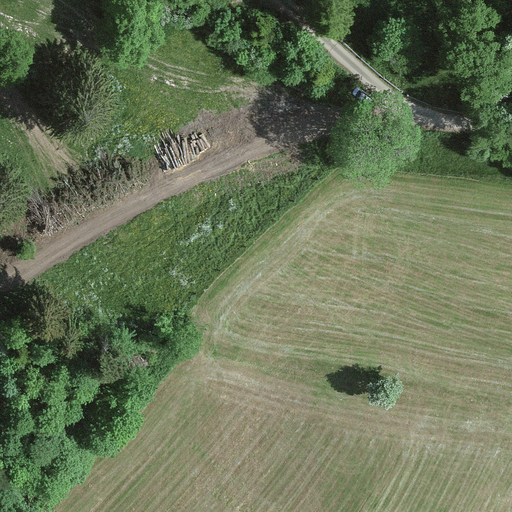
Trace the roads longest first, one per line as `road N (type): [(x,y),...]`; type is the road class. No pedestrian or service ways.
road 1 (track): [(405,106),(301,134),(213,170),(0,283)]
road 2 (unclassified): [(511,129),(405,106),(279,0)]
